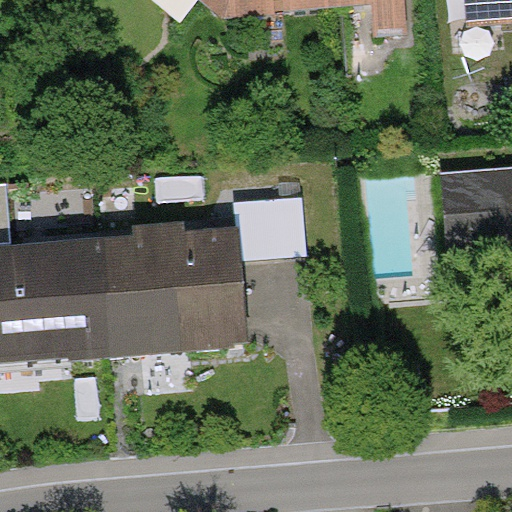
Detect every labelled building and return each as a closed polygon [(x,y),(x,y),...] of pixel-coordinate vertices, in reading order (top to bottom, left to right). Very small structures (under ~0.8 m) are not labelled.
[(238,0),(201,0),(231,26),(238,0)] [(238,0),(231,26),(346,17),(344,0),(238,0)] [(344,0),(346,17),(412,11),(411,0),(344,0)] [(511,176),(441,183),(450,279),(511,274),(511,176)] [(234,206),(237,246),(102,257),(109,361),(244,352),(238,267),(308,261),(304,201),(234,206)] [(0,369),(109,361),(102,257),(0,264),(0,369)]
